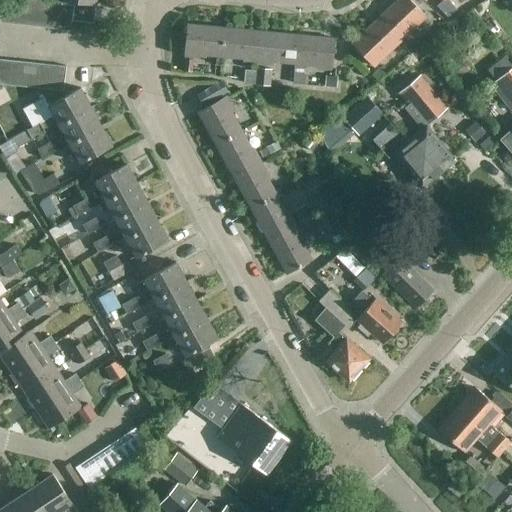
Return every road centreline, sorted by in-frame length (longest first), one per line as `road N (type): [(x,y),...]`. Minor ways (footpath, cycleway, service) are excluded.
road 1 (unclassified): [(353,444),(330,420),(167,120),(150,59),(155,0)]
road 2 (tertiary): [(353,444),(511,265)]
road 3 (residential): [(0,440),(65,456),(125,417)]
